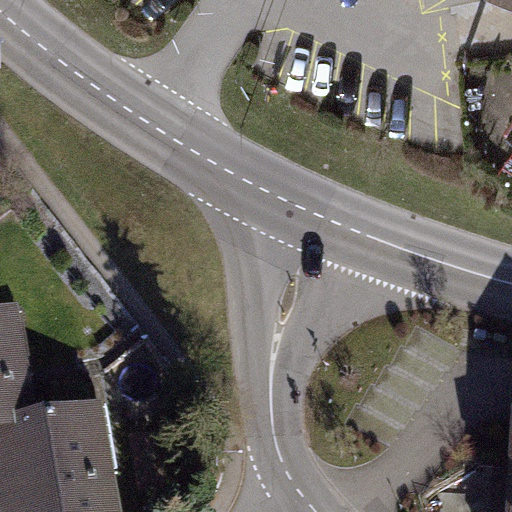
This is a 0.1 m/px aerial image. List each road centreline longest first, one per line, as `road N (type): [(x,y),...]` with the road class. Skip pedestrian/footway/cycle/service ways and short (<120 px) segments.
road 1 (tertiary): [(0,8),(151,125),(318,214)]
road 2 (residential): [(318,214),(270,372),(284,465),(306,499)]
road 3 (tertiary): [(318,214),(511,280)]
